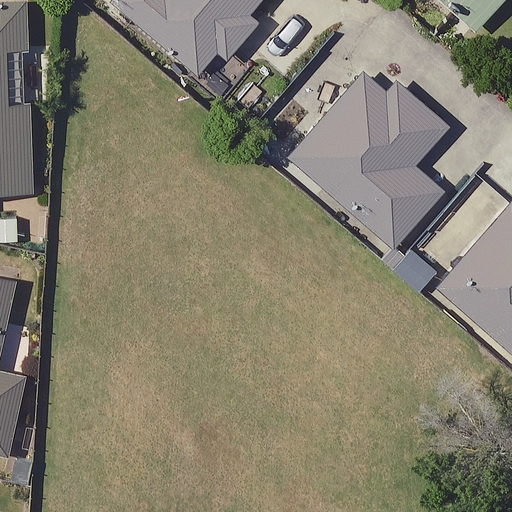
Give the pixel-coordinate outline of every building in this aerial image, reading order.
[(122,0),(119,4),(207,76),(227,52),(236,60),(268,22),(260,16),(272,0),(122,0)] [(448,0),(482,30),(508,0),(448,0)] [(32,2),(0,3),(0,194),(40,193),(32,2)] [(357,61),(282,147),(389,240),(439,183),(410,158),(445,118),(390,71),(380,82),(357,61)] [(511,195),(504,189),(427,278),(511,350),(511,195)] [(0,455),(17,459),(35,377),(3,370),(22,281),(0,276),(0,455)]
